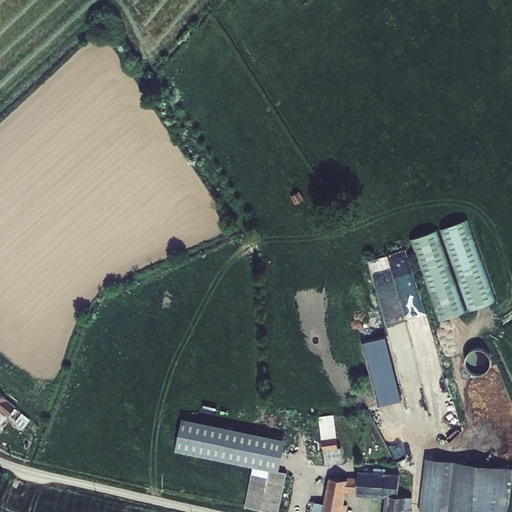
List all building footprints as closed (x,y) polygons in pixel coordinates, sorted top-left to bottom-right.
[(440,324),(498,304),(470,222),(411,242),(440,324)] [(401,259),(405,274),(414,271),(407,247),(389,252),(392,262),(401,259)] [(389,253),(369,258),(389,330),(393,329),(390,318),(406,313),(389,253)] [(408,322),(410,335),(425,332),(423,319),(408,322)] [(364,340),(379,403),(406,397),(391,333),(364,340)] [(321,439),(325,464),(341,462),(340,448),(336,448),(332,417),(319,419),(321,439)] [(277,470),(284,440),(183,420),(177,450),(249,465),(252,465),(277,470)] [(506,511),(511,471),(511,469),(428,459),(420,511),(506,511)] [(270,511),(277,511),(287,472),(277,470),(252,465),(243,506),(270,511)] [(323,511),(402,511),(404,498),(387,497),(384,511),(340,511),(343,491),(398,493),(399,474),(357,472),(357,480),(330,478),(325,505),(323,511)] [(323,511),(325,505),(312,502),(309,511),(323,511)]
